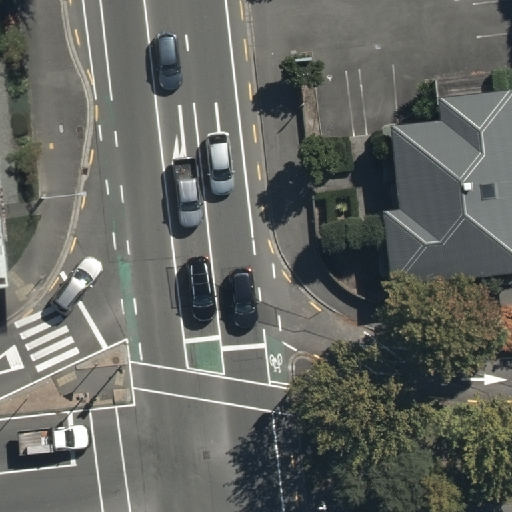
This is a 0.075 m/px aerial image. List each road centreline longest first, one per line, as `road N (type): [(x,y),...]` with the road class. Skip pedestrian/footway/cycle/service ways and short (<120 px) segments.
road 1 (residential): [(190,255),(287,323),(356,349),(511,379)]
road 2 (secondary): [(0,365),(86,315),(183,194)]
road 3 (tertiary): [(0,473),(208,448)]
road 4 (secondary): [(183,194),(162,0)]
road 5 (secondary): [(208,448),(190,255)]
